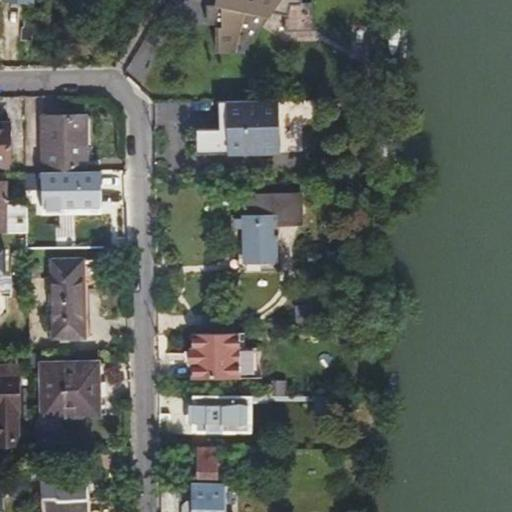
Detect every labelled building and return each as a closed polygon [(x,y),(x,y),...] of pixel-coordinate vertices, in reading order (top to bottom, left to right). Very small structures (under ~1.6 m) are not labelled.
[(222,0),(221,8),(226,9),(226,30),(216,30),(216,55),(245,55),(276,18),(291,18),(291,6),(300,6),(300,0),(222,0)] [(245,55),(291,18),(276,18),(245,55)] [(151,37),(126,72),(139,82),(164,47),(151,37)] [(280,102),(219,103),(220,131),(197,131),(198,156),(281,155),(280,102)] [(45,173),(55,173),(55,171),(88,170),(87,118),(44,118),(45,173)] [(0,162),(11,162),(11,159),(10,124),(0,124),(0,162)] [(0,162),(0,174),(9,174),(9,172),(26,172),(26,159),(11,159),(11,162),(0,162)] [(0,234),(28,234),(27,205),(4,206),(4,184),(0,184),(0,234)] [(51,186),(40,186),(40,201),(38,201),(39,245),(50,245),(50,243),(57,243),(57,238),(63,238),(62,200),(51,200),(51,186)] [(250,206),(302,205),(302,196),(250,197),(250,206)] [(302,226),(302,205),(250,206),(251,219),(245,219),(245,222),(237,222),(237,230),(245,229),(246,273),(279,273),(279,260),(277,259),(276,226),(302,226)] [(84,259),(55,260),(57,336),(87,335),(84,259)] [(0,296),(1,298),(1,299),(15,298),(14,275),(8,275),(1,276),(1,288),(0,288),(0,296)] [(0,314),(0,322),(10,316),(10,299),(15,299),(15,298),(1,299),(1,314),(0,314)] [(241,379),(241,335),(194,335),(194,350),(192,350),(192,365),(194,365),(195,380),(241,379)] [(96,414),(96,362),(44,364),(45,415),(96,414)] [(107,362),(96,362),(96,414),(108,414),(107,362)] [(0,444),(19,444),(17,368),(0,368),(0,444)] [(253,397),(194,396),(194,404),(188,404),(188,427),(193,427),(193,435),(252,435),(253,397)] [(338,400),(316,399),(315,419),(337,419),(338,400)] [(216,450),(200,450),(199,480),(222,480),(222,463),(216,463),(216,450)] [(87,511),(87,471),(46,471),(46,511),(87,511)] [(223,511),(223,486),(184,486),(184,511),(223,511)]
